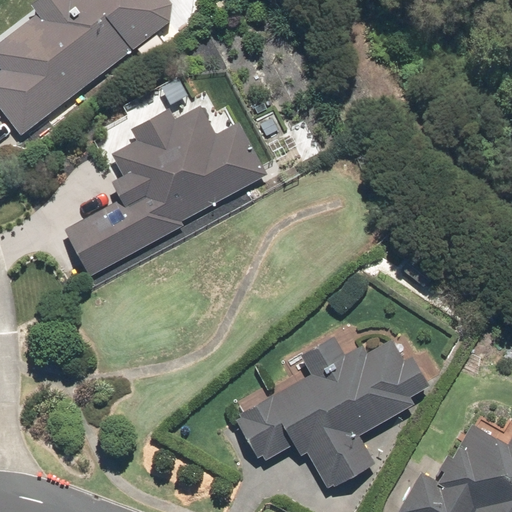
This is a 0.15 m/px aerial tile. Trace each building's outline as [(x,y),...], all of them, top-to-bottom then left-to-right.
[(38,0),(32,5),(39,14),(0,44),(0,66),(1,68),(0,69),(0,102),(25,135),(181,12),(172,0),(38,0)] [(92,274),(271,177),(240,120),(216,133),(201,106),(174,120),(169,110),(134,129),(141,141),(114,156),(123,173),(114,178),(125,198),(68,230),(92,274)] [(420,249),(402,267),(424,290),(442,271),(420,249)] [(361,436),(416,407),(411,397),(433,386),(416,354),(406,359),(395,339),(367,354),(364,348),(345,359),(332,335),(303,351),(314,373),(234,416),(254,453),(263,448),(268,458),(300,441),(326,491),(376,464),(361,436)] [(511,511),(511,441),(510,444),(474,424),(455,457),(451,454),(443,469),(447,471),(440,482),(424,473),(401,511),(511,511)]
